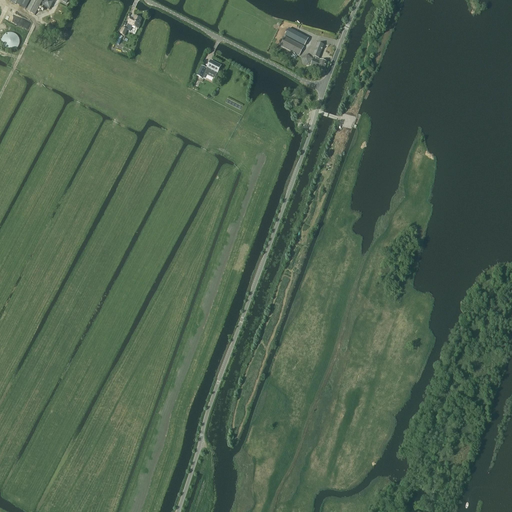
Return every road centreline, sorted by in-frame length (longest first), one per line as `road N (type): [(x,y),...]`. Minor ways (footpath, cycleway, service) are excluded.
road 1 (unclassified): [(177,511),(323,89)]
road 2 (unclassified): [(323,89),(146,0)]
